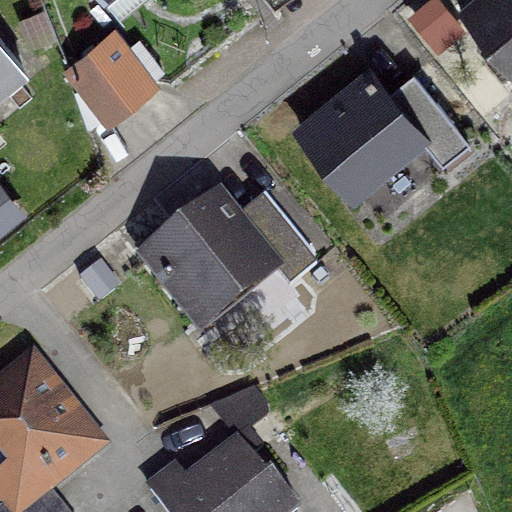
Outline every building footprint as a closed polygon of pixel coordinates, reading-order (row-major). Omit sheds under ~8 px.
[(511,0),(502,0),(474,24),(508,65),(511,61),(511,0)] [(114,44),(94,60),(124,98),(144,82),(114,44)] [(0,85),(15,75),(0,55),(0,85)] [(101,116),(124,98),(94,60),(71,77),(101,116)] [(373,89),(305,138),(340,187),(408,138),(373,89)] [(0,224),(12,215),(0,200),(0,224)] [(220,212),(150,267),(196,324),(273,262),(290,284),(315,264),(268,206),(236,232),(220,212)] [(0,396),(0,494),(11,507),(90,442),(31,371),(0,396)] [(373,511),(438,473),(406,419),(325,468),(351,511),(373,511)] [(177,476),(158,489),(173,511),(283,511),(241,452),(187,489),(177,476)]
